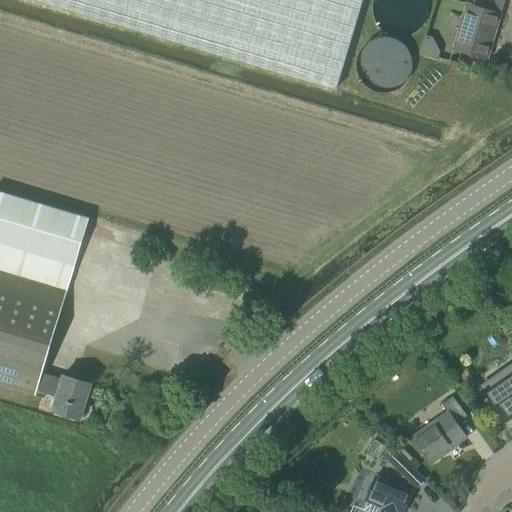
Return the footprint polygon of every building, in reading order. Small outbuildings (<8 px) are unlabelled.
[(37,0),(336,88),(362,0),(37,0)] [(452,48),(487,58),(501,12),(478,6),(479,0),(454,0),(466,3),(452,48)] [(0,191),(0,270),(66,290),(88,218),(0,191)] [(0,270),(0,383),(35,394),(36,390),(42,373),(66,290),(0,270)] [(506,420),(511,415),(511,362),(502,370),(506,376),(485,391),(506,420)] [(42,373),(36,390),(56,396),(52,409),(81,418),(82,414),(85,415),(88,404),(85,404),(91,383),(63,374),(61,379),(42,373)] [(455,423),(466,416),(452,396),(441,404),(447,411),(410,438),(428,463),(465,437),(455,423)] [(404,448),(399,453),(403,457),(407,462),(413,457),(404,448)] [(423,479),(407,463),(398,454),(391,461),(401,471),(401,472),(415,487),(423,479)] [(364,500),(367,502),(364,510),(369,511),(402,511),(411,492),(374,476),(364,500)]
